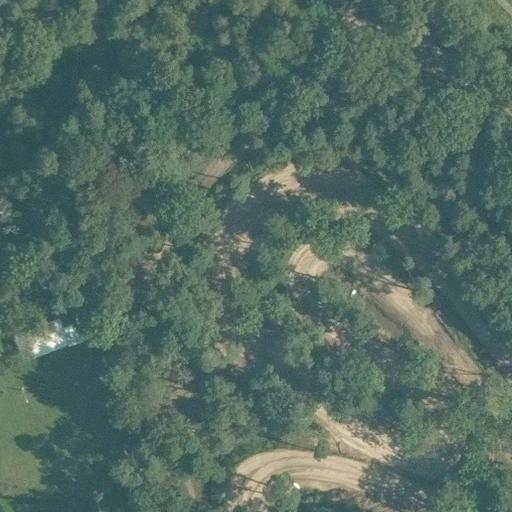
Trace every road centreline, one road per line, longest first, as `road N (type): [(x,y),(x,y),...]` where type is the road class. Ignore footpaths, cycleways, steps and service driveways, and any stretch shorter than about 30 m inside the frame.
road 1 (track): [(376,23),(338,78),(245,141),(147,277),(199,511)]
road 2 (track): [(344,3),(0,231)]
road 3 (track): [(338,78),(360,139),(402,187),(511,249)]
road 4 (unclassified): [(339,0),(511,103)]
